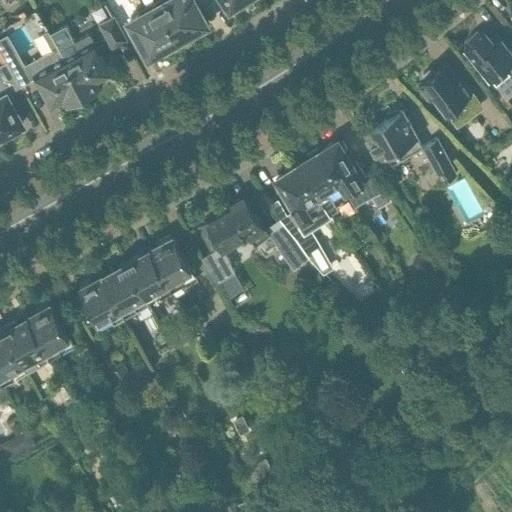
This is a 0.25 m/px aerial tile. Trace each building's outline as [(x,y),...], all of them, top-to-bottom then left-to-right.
[(108,0),(107,1),(105,2),(113,17),(114,16),(119,25),(128,20),(148,56),(163,47),(167,49),(178,42),(157,4),(137,15),(132,7),(128,9),(122,0),(108,0)] [(164,0),(157,4),(178,42),(190,36),(190,32),(206,23),(193,0),(164,0)] [(223,0),(229,8),(241,1),(245,3),(249,0),(223,0)] [(112,45),(126,38),(119,25),(114,16),(113,17),(100,23),(112,45)] [(52,32),(49,34),(63,60),(64,59),(83,93),(100,83),(98,78),(110,71),(89,33),(76,40),(74,41),(71,36),(72,36),(65,24),(52,31),(52,32)] [(16,56),(6,61),(20,86),(35,78),(50,104),(62,97),(65,103),(83,93),(64,59),(63,60),(49,34),(46,29),(40,32),(49,48),(21,63),(20,64),(16,56)] [(511,50),(496,32),(491,36),(484,29),(480,33),(478,30),(467,39),(469,42),(465,45),(500,87),(506,94),(511,89),(511,50)] [(0,133),(1,135),(22,123),(16,114),(21,111),(9,92),(19,86),(20,86),(6,61),(2,55),(0,56),(0,62),(0,63),(0,133)] [(445,62),(433,71),(428,70),(423,74),(423,78),(423,79),(420,81),(430,95),(434,93),(457,123),(481,105),(460,76),(457,78),(445,62)] [(511,104),(497,86),(490,91),(505,110),(511,104)] [(379,122),(364,130),(379,158),(385,154),(387,158),(391,164),(404,156),(414,151),(422,147),(441,181),(455,173),(436,138),(422,146),(401,110),(400,110),(385,118),(379,122)] [(347,148),(342,141),(340,143),(337,139),(320,150),(347,194),(365,222),(381,212),(378,208),(391,200),(373,169),(365,174),(355,159),(351,161),(344,150),(347,148)] [(333,202),(347,194),(320,150),(316,152),(315,149),(305,155),(306,158),(298,163),(328,213),(337,208),(333,202)] [(286,171),(275,177),(282,189),(278,191),(291,211),(279,218),(289,231),(303,249),(317,239),(311,228),(330,216),(328,213),(298,163),(296,165),(294,162),(284,168),(286,171)] [(243,195),(231,202),(233,205),(200,224),(213,248),(203,253),(202,252),(201,253),(216,280),(234,270),(224,248),(247,234),(255,244),(268,234),(269,233),(265,227),(251,208),(243,195)] [(279,217),(265,227),(269,233),(268,234),(292,268),(308,256),(303,249),(289,231),(279,218),(279,217)] [(160,242),(149,247),(172,287),(183,281),(183,280),(195,273),(173,234),(171,235),(170,232),(158,239),(160,242)] [(149,247),(126,260),(144,293),(156,286),(160,293),(172,287),(149,247)] [(144,293),(126,260),(103,274),(125,313),(148,300),(144,293)] [(114,320),(125,313),(103,274),(92,279),(91,277),(79,283),(81,286),(79,287),(101,326),(113,319),(114,320)] [(50,302),(49,303),(47,300),(36,306),(37,309),(26,315),(48,355),(60,348),(59,348),(72,341),(50,302)] [(185,310),(191,322),(203,316),(196,304),(185,310)] [(2,325),(21,360),(25,368),(48,355),(26,315),(16,321),(15,318),(2,325)] [(0,377),(2,381),(14,374),(10,367),(21,360),(2,325),(0,326),(0,377)] [(131,380),(123,364),(110,371),(119,387),(131,380)] [(148,377),(154,388),(163,383),(157,372),(148,377)] [(242,414),(233,419),(240,434),(250,429),(242,414)] [(8,439),(0,444),(9,459),(36,444),(23,419),(10,425),(16,435),(8,439)] [(108,464),(99,469),(105,480),(114,475),(108,464)] [(270,465),(248,477),(258,495),(280,484),(270,465)] [(255,495),(237,505),(241,511),(256,511),(263,508),(255,495)]
